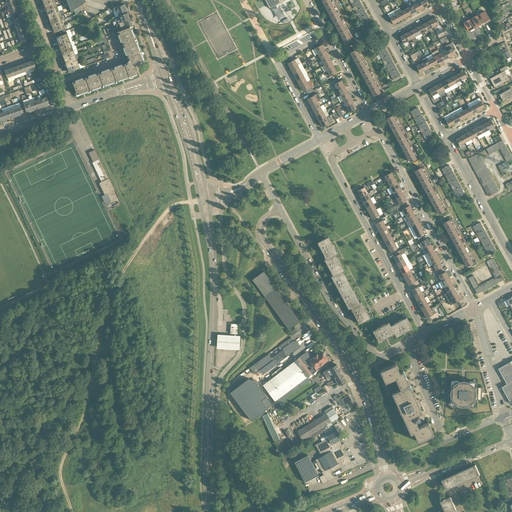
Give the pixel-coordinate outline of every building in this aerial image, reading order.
[(66,0),(71,12),(85,3),(85,1),(85,0),(66,0)] [(264,0),(270,9),(285,0),(264,0)] [(327,11),(334,8),(333,5),(334,5),(331,0),(322,0),(321,0),(327,11)] [(359,0),(351,4),(353,8),(355,7),(357,10),(362,8),(363,7),(361,4),(360,4),(359,0)] [(422,0),(419,2),(422,8),(428,5),(425,0),(422,0)] [(56,2),(44,7),(46,11),(57,7),(56,2)] [(413,5),(417,11),(422,8),(419,2),(413,5)] [(116,5),(108,10),(109,14),(114,11),(115,12),(116,11),(118,15),(127,11),(125,6),(124,6),(124,5),(122,6),(121,3),(116,5)] [(8,8),(11,14),(9,14),(11,17),(16,15),(15,12),(18,11),(16,5),(8,8)] [(407,8),(411,14),(417,11),(413,5),(407,8)] [(57,7),(46,11),(48,15),(59,11),(57,7)] [(334,8),(327,11),(333,22),(340,19),(338,16),(340,15),(337,10),(335,10),(334,8)] [(362,8),(357,10),(355,11),(359,18),(366,14),(364,11),(362,8)] [(401,11),(405,18),(411,14),(407,8),(401,11)] [(59,11),(48,15),(49,20),(60,16),(59,11)] [(395,15),(399,21),(405,18),(401,11),(395,15)] [(477,17),(478,19),(481,18),(483,22),(485,21),(487,23),(490,22),(484,11),(479,14),(480,15),(477,17)] [(118,24),(130,20),(128,13),(119,17),(116,18),(118,24)] [(64,14),(60,16),(49,20),(51,24),(62,20),(66,19),(64,14)] [(366,14),(359,18),(363,25),(367,23),(367,24),(368,23),(370,21),(368,18),(366,14)] [(16,15),(11,17),(12,20),(13,19),(15,25),(22,22),(20,17),(17,17),(16,15)] [(399,21),(395,15),(389,18),(393,24),(399,21)] [(469,21),(473,29),(476,27),(476,26),(477,25),(479,28),(482,26),(478,19),(477,17),(476,16),(471,18),(472,20),(469,21)] [(435,18),(429,21),(433,27),(438,24),(435,18)] [(340,19),(333,22),(339,33),(346,30),(344,27),(346,26),(343,20),(341,21),(340,19)] [(62,20),(51,24),(52,28),(64,24),(62,20)] [(129,28),(133,26),(130,20),(118,24),(117,25),(118,30),(121,29),(125,28),(129,27),(129,28)] [(474,30),(473,29),(469,21),(469,20),(463,23),(464,24),(462,25),(463,28),(465,26),(468,31),(470,30),(471,32),(474,30)] [(433,27),(429,21),(423,24),(427,30),(433,27)] [(17,31),(24,28),(22,22),(15,25),(17,31)] [(64,24),(52,28),(54,33),(57,32),(58,34),(66,31),(64,24)] [(427,30),(423,24),(418,27),(421,33),(427,30)] [(133,26),(129,28),(129,27),(125,28),(125,29),(117,32),(118,34),(118,35),(120,42),(122,42),(123,45),(137,40),(135,35),(134,35),(133,32),(133,31),(132,27),(133,27),(133,26)] [(421,33),(418,27),(412,30),(415,37),(421,33)] [(19,36),(26,34),(24,28),(17,31),(19,36)] [(346,30),(339,33),(345,44),(351,40),(350,38),(352,37),(349,31),(347,32),(346,30)] [(415,37),(412,30),(406,34),(409,40),(411,39),(414,43),(417,41),(415,37)] [(66,31),(58,34),(58,36),(56,37),(57,42),(69,38),(66,31)] [(26,34),(19,36),(21,42),(29,39),(26,34)] [(409,40),(406,34),(400,37),(403,43),(409,40)] [(105,44),(107,49),(108,52),(111,50),(108,42),(107,43),(105,37),(102,38),(105,44)] [(69,38),(57,42),(59,46),(70,42),(69,38)] [(128,58),(142,53),(140,48),(139,48),(138,45),(138,44),(137,40),(123,45),(123,47),(123,48),(125,55),(127,55),(128,58)] [(70,42),(59,46),(61,51),(72,46),(70,42)] [(444,48),(445,51),(449,57),(455,54),(452,49),(454,48),(452,44),(444,48)] [(318,54),(325,50),(322,45),(315,49),(318,54)] [(72,46),(61,51),(62,55),(73,51),(72,46)] [(381,59),(388,55),(386,51),(384,48),(382,49),(381,49),(381,50),(377,52),(381,59)] [(356,64),(362,60),(361,58),(362,57),(359,51),(358,52),(356,49),(350,53),(356,64)] [(325,50),(318,54),(321,60),(328,56),(325,50)] [(443,60),(440,54),(438,50),(432,53),(434,57),(437,64),(443,60)] [(73,51),(62,55),(64,59),(75,55),(73,51)] [(440,54),(443,60),(449,57),(445,51),(440,54)] [(125,64),(129,78),(134,77),(134,76),(137,75),(137,74),(134,66),(135,64),(143,61),(144,60),(143,58),(143,57),(142,53),(128,58),(129,60),(127,63),(125,64)] [(77,54),(75,55),(64,59),(65,64),(77,59),(79,59),(77,54)] [(385,66),(392,62),(390,58),(388,55),(381,59),(385,66)] [(328,56),(321,60),(324,65),(331,62),(328,56)] [(431,67),(428,61),(426,57),(420,60),(422,64),(425,70),(431,67)] [(437,64),(434,57),(428,61),(431,67),(437,64)] [(77,59),(65,64),(67,68),(78,64),(77,59)] [(33,60),(27,62),(30,70),(36,68),(39,67),(36,61),(34,62),(33,60)] [(290,69),(297,65),(294,60),(287,63),(290,69)] [(362,60),(356,64),(362,74),(368,71),(367,68),(368,68),(365,62),(364,62),(362,60)] [(22,65),(24,72),(30,70),(27,62),(22,65)] [(331,62),(324,65),(327,71),(334,67),(331,62)] [(389,73),(396,69),(394,65),(392,62),(385,66),(389,73)] [(78,64),(67,68),(69,72),(80,68),(78,64)] [(111,69),(116,83),(121,81),(124,80),(125,80),(129,78),(125,64),(122,65),(121,64),(115,67),(114,68),(111,69)] [(425,70),(422,64),(416,67),(419,73),(425,70)] [(16,67),(19,74),(24,72),(22,65),(16,67)] [(293,75),(300,71),(297,65),(290,69),(293,75)] [(494,87),(509,79),(504,71),(508,69),(506,66),(499,69),(501,72),(489,79),(494,87)] [(19,74),(16,67),(10,69),(13,76),(19,74)] [(334,67),(327,71),(330,77),(337,73),(334,67)] [(13,76),(10,69),(5,71),(7,78),(13,76)] [(98,73),(103,87),(108,86),(108,85),(111,84),(112,85),(116,83),(111,69),(109,69),(108,69),(102,71),(101,72),(98,73)] [(396,69),(389,73),(391,77),(393,75),(395,79),(396,78),(398,77),(400,76),(398,72),(398,73),(396,69)] [(296,80),(303,76),(300,71),(293,75),(296,80)] [(368,71),(362,74),(368,85),(374,82),(373,79),(374,79),(371,73),(370,73),(368,71)] [(464,71),(458,74),(462,80),(467,77),(464,71)] [(103,87),(98,73),(96,74),(95,74),(88,76),(88,77),(85,78),(90,92),(95,90),(98,89),(99,89),(103,87)] [(462,80),(458,74),(452,77),(456,83),(462,80)] [(300,86),(307,82),(303,76),(296,80),(300,86)] [(456,83),(452,77),(446,80),(450,87),(456,83)] [(90,92),(85,78),(83,79),(82,78),(75,80),(75,81),(73,82),(72,82),(76,93),(74,93),(76,97),(82,95),(82,94),(85,93),(86,94),(90,92)] [(450,87),(446,80),(440,84),(444,90),(450,87)] [(337,90),(344,86),(341,81),(334,84),(337,90)] [(307,82),(300,86),(303,92),(310,88),(307,82)] [(374,82),(368,85),(373,96),(380,93),(379,90),(380,90),(377,84),(376,84),(374,82)] [(444,90),(440,84),(435,87),(438,93),(444,90)] [(347,92),(344,86),(337,90),(340,96),(347,92)] [(438,93),(435,87),(429,90),(432,96),(438,93)] [(511,91),(510,89),(499,95),(503,102),(511,96),(511,91)] [(347,92),(340,96),(343,101),(350,97),(347,92)] [(41,99),(44,107),(46,106),(47,105),(49,104),(47,97),(46,97),(45,93),(40,95),(41,99)] [(310,105),(317,101),(314,95),(307,99),(310,105)] [(34,98),(35,101),(38,108),(40,107),(41,108),(44,107),(41,99),(38,100),(37,97),(34,98)] [(346,107),(353,103),(350,97),(343,101),(346,107)] [(32,111),(29,103),(28,99),(23,101),(26,112),(29,111),(30,112),(32,111)] [(29,103),(32,111),(35,110),(36,109),(38,108),(35,101),(29,103)] [(313,111),(320,107),(317,101),(310,105),(313,111)] [(475,105),(478,111),(484,107),(481,101),(475,105)] [(14,108),(17,116),(20,116),(20,114),(22,114),(20,106),(21,106),(20,103),(14,105),(14,108)] [(356,109),(353,103),(346,107),(349,112),(356,109)] [(469,108),(472,114),(478,111),(475,105),(469,108)] [(316,116),(323,112),(320,107),(313,111),(316,116)] [(9,110),(11,118),(13,117),(14,117),(17,116),(14,108),(9,110)] [(416,118),(421,115),(419,111),(419,112),(417,108),(415,110),(415,109),(413,110),(410,112),(412,116),(414,114),(416,118)] [(463,111),(466,117),(472,114),(469,108),(463,111)] [(3,112),(6,120),(8,120),(9,118),(11,118),(9,110),(3,112)] [(457,114),(461,120),(466,117),(463,111),(457,114)] [(319,122),(326,118),(323,112),(316,116),(319,122)] [(451,117),(455,124),(461,120),(457,114),(451,117)] [(392,130),(398,126),(397,124),(398,123),(395,117),(394,118),(392,115),(386,119),(392,130)] [(421,115),(416,118),(414,119),(416,122),(418,121),(420,125),(425,122),(423,119),(421,115)] [(455,124),(451,117),(445,121),(449,127),(455,124)] [(326,118),(319,122),(322,127),(329,123),(326,118)] [(491,120),(485,123),(488,130),(494,126),(491,120)] [(425,122),(420,125),(418,126),(420,129),(422,128),(424,132),(429,129),(427,126),(425,122)] [(488,130),(485,123),(479,127),(483,133),(488,130)] [(398,126),(392,130),(397,140),(404,137),(403,135),(404,134),(401,128),(400,129),(398,126)] [(483,133),(479,127),(473,130),(477,136),(483,133)] [(429,129),(424,132),(422,133),(424,137),(426,135),(428,139),(429,138),(430,138),(431,138),(430,137),(433,136),(431,132),(430,132),(429,129)] [(477,136),(473,130),(467,133),(471,139),(477,136)] [(471,139),(467,133),(462,136),(465,142),(471,139)] [(465,142),(462,136),(456,140),(459,146),(465,142)] [(404,137),(397,140),(403,151),(410,148),(409,145),(410,145),(407,139),(405,139),(404,137)] [(473,152),(470,147),(468,148),(472,155),(477,153),(475,150),(473,152)] [(410,148),(403,151),(409,162),(416,159),(415,156),(416,156),(413,150),(411,150),(410,148)] [(99,160),(94,150),(88,153),(93,162),(99,160)] [(114,191),(109,179),(108,179),(99,160),(93,162),(92,163),(102,183),(100,183),(105,194),(107,193),(111,201),(116,199),(113,191),(114,190),(114,191)] [(445,176),(452,173),(453,172),(451,169),(450,169),(449,165),(446,167),(446,166),(445,167),(441,169),(443,173),(446,172),(448,175),(445,176)] [(420,182),(426,178),(425,176),(427,175),(423,169),(422,170),(421,167),(414,171),(420,182)] [(384,176),(387,182),(394,178),(391,173),(384,176)] [(452,173),(445,176),(447,180),(450,179),(452,182),(456,179),(455,176),(454,176),(452,173)] [(394,178),(387,182),(390,188),(397,184),(394,178)] [(426,178),(420,182),(426,193),(432,189),(431,187),(433,186),(429,180),(428,181),(426,178)] [(456,179),(452,182),(449,183),(451,187),(453,186),(455,189),(460,186),(458,183),(456,179)] [(397,184),(390,188),(393,193),(400,189),(397,184)] [(460,186),(455,189),(453,190),(455,194),(457,193),(459,196),(461,195),(461,196),(462,195),(464,194),(462,190),(460,186)] [(357,191),(360,197),(367,193),(364,187),(357,191)] [(400,189),(393,193),(396,199),(403,195),(400,189)] [(432,189),(426,193),(432,203),(438,200),(437,197),(439,197),(435,191),(434,191),(432,189)] [(367,193),(360,197),(363,202),(370,198),(367,193)] [(403,195),(396,199),(399,204),(406,200),(403,195)] [(370,198),(363,202),(366,208),(373,204),(370,198)] [(438,200),(432,203),(438,214),(444,211),(443,208),(445,208),(441,202),(440,202),(438,200)] [(373,204),(366,208),(369,214),(376,210),(373,204)] [(405,215),(412,211),(409,206),(402,209),(405,215)] [(376,210),(369,214),(372,219),(379,215),(376,210)] [(408,221),(415,217),(412,211),(405,215),(408,221)] [(411,226),(418,223),(415,217),(408,221),(411,226)] [(375,224),(378,230),(385,226),(382,220),(375,224)] [(449,234),(455,230),(454,228),(455,227),(452,221),(450,222),(449,220),(443,223),(449,234)] [(414,232),(421,228),(418,223),(411,226),(414,232)] [(477,229),(479,232),(484,230),(482,226),(480,223),(477,224),(476,224),(476,225),(473,226),(475,230),(477,229)] [(385,226),(378,230),(381,235),(388,232),(385,226)] [(421,228),(414,232),(417,237),(424,234),(421,228)] [(454,245),(461,241),(460,239),(461,238),(458,232),(456,233),(455,230),(449,234),(454,245)] [(484,230),(479,232),(476,234),(478,237),(481,236),(483,239),(487,237),(488,236),(486,233),(485,233),(484,230)] [(388,232),(381,235),(384,241),(391,237),(388,232)] [(326,258),(335,254),(336,253),(328,237),(317,243),(321,250),(320,250),(321,252),(322,252),(326,258)] [(391,237),(384,241),(387,247),(394,243),(391,237)] [(487,237),(483,239),(480,241),(482,244),(485,243),(486,246),(491,244),(492,244),(489,240),(487,237)] [(423,248),(430,245),(427,239),(421,242),(420,239),(414,243),(416,246),(420,243),(423,248)] [(460,256),(467,252),(466,250),(467,249),(464,243),(462,244),(461,241),(454,245),(460,256)] [(394,243),(387,247),(390,252),(397,248),(394,243)] [(493,247),(491,244),(486,246),(484,248),(486,251),(488,250),(490,254),(492,253),(493,252),(495,251),(493,247)] [(426,254),(433,250),(430,245),(423,248),(426,254)] [(396,263),(403,259),(401,255),(405,252),(403,249),(394,254),(395,256),(393,257),(396,263)] [(429,259),(436,256),(433,250),(426,254),(429,259)] [(467,252),(460,256),(466,267),(473,263),(471,261),(473,260),(470,254),(468,255),(467,252)] [(335,254),(326,258),(324,259),(328,267),(327,267),(328,269),(329,269),(332,275),(342,270),(343,269),(335,254)] [(432,265),(439,261),(436,256),(429,259),(432,265)] [(403,259),(396,263),(399,269),(406,265),(403,259)] [(439,261),(432,265),(435,271),(442,267),(439,261)] [(406,265),(399,269),(402,274),(409,270),(406,265)] [(342,270),(332,275),(331,276),(335,284),(334,284),(335,286),(336,286),(339,292),(350,286),(342,270)] [(409,270),(402,274),(405,280),(412,276),(409,270)] [(264,271),(252,279),(288,329),(300,321),(264,271)] [(441,281),(448,278),(445,272),(438,276),(441,281)] [(412,276),(405,280),(408,285),(415,281),(412,276)] [(444,287),(451,283),(448,278),(441,281),(444,287)] [(447,293),(454,289),(451,283),(444,287),(447,293)] [(350,286),(339,292),(343,299),(342,300),(343,302),(344,301),(348,308),(350,307),(359,302),(350,286)] [(411,290),(414,296),(421,292),(418,287),(411,290)] [(450,298),(457,294),(454,289),(447,293),(450,298)] [(421,292),(414,296),(417,302),(424,298),(421,292)] [(457,294),(450,298),(453,304),(460,300),(457,294)] [(424,298),(417,302),(420,307),(427,303),(424,298)] [(361,301),(359,302),(350,307),(354,314),(353,315),(354,317),(355,316),(358,323),(369,317),(361,301)] [(427,303),(420,307),(423,313),(430,309),(427,303)] [(433,307),(430,309),(423,313),(426,318),(436,313),(433,307)] [(390,326),(394,333),(396,337),(403,333),(403,334),(405,333),(405,332),(412,328),(406,317),(390,326)] [(394,333),(390,326),(388,322),(372,331),(378,342),(385,338),(386,339),(388,338),(387,337),(394,333)] [(240,336),(217,335),(217,349),(239,350),(240,336)] [(292,337),(281,345),(283,348),(294,340),(292,337)] [(291,353),(287,347),(275,355),(279,362),(291,353)] [(328,360),(321,351),(312,358),(308,353),(300,360),(298,358),(294,361),(263,385),(275,401),(311,374),(304,365),(309,360),(316,369),(328,360)] [(511,361),(499,369),(507,384),(502,387),(511,403),(511,402),(511,361)] [(396,364),(379,371),(385,383),(382,384),(387,395),(391,393),(410,434),(413,433),(417,442),(433,434),(428,422),(419,426),(417,423),(419,422),(418,419),(416,420),(414,416),(422,412),(403,371),(400,373),(396,364)] [(326,378),(339,370),(336,365),(329,369),(330,371),(324,375),(326,378)] [(339,370),(326,378),(327,381),(334,377),(335,379),(342,375),(339,370)] [(342,375),(335,379),(327,383),(329,387),(337,382),(338,384),(345,380),(342,375)] [(254,380),(248,379),(230,392),(251,421),(267,408),(261,400),(266,397),(254,380)] [(447,386),(447,399),(450,399),(450,405),(456,405),(456,404),(468,404),(468,406),(474,406),(474,400),(478,400),(478,388),(475,388),(475,381),(469,381),(469,383),(457,382),(457,381),(451,380),(450,386),(447,386)] [(341,407),(351,400),(348,395),(338,401),(341,407)] [(312,438),(329,428),(328,427),(339,420),(333,409),(297,432),(302,440),(310,435),(312,438)] [(279,451),(285,449),(286,448),(282,438),(280,439),(268,413),(262,416),(279,451)] [(321,456),(315,460),(323,475),(319,477),(323,484),(327,482),(326,481),(328,480),(328,481),(333,479),(330,473),(331,472),(332,472),(351,463),(345,451),(342,450),(341,447),(342,446),(339,440),(341,439),(338,434),(340,433),(341,430),(337,423),(333,425),(336,431),(327,436),(329,438),(315,445),(321,456)] [(285,449),(279,451),(283,459),(289,457),(285,449)] [(459,472),(463,482),(480,475),(475,465),(459,472)] [(446,490),(463,482),(459,472),(442,480),(446,490)] [(444,500),(441,501),(445,511),(457,511),(451,497),(446,499),(446,498),(444,499),(444,500)]
